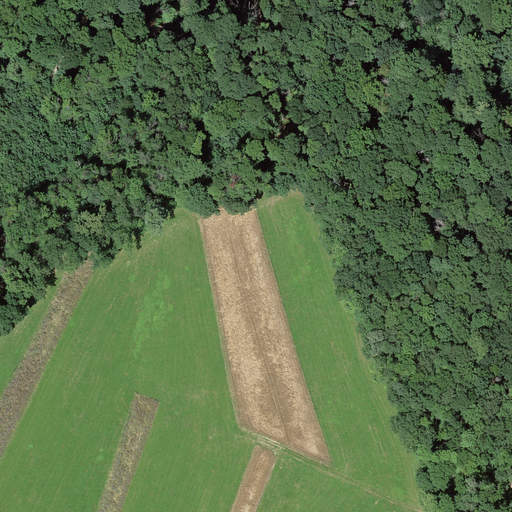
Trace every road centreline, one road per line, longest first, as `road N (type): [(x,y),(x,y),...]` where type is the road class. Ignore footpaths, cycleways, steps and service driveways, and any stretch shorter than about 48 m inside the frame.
road 1 (track): [(416,511),(138,394)]
road 2 (track): [(467,511),(484,461),(478,370),(511,294)]
road 3 (track): [(50,113),(52,83),(93,0)]
